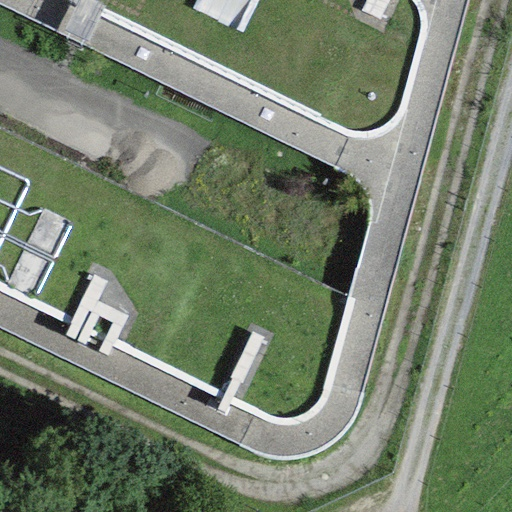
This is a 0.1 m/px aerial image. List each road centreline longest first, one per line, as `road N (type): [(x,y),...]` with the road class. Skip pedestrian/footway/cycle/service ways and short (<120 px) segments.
road 1 (track): [(497,0),(386,399),(376,428),(335,471),(278,484),(248,477),(0,361)]
road 2 (track): [(511,115),(405,511)]
